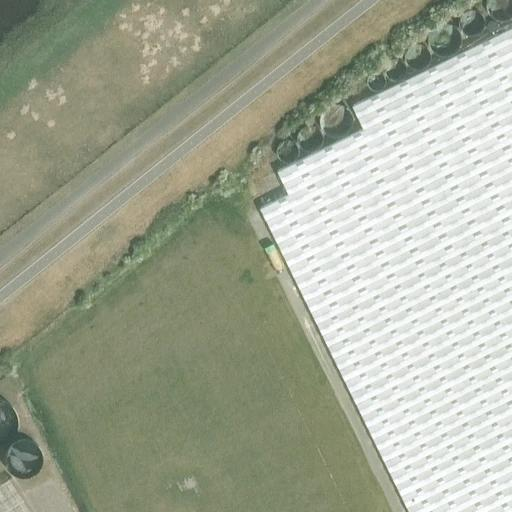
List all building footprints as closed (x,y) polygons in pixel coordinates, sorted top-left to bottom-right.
[(497,21),(504,21),(511,19),(511,18),(511,0),(486,0),(485,3),(486,11),(490,17),(497,21)] [(463,35),(469,37),(476,36),(481,32),(484,25),(483,19),(478,13),(472,11),(465,12),(460,16),(457,23),(458,29),(463,35)] [(488,31),(492,32),(496,30),(497,26),(495,23),(491,21),(487,23),(486,27),(488,31)] [(427,47),(431,53),(437,57),(445,58),(452,56),(457,51),(460,44),(460,37),(456,30),(450,26),(442,25),(435,27),(429,32),(427,39),(427,47)] [(408,511),(511,511),(511,30),(353,108),(364,131),(254,183),(266,207),(261,210),(356,405),(408,511)] [(403,59),(405,66),(410,70),(417,72),(423,69),(428,65),(429,58),(427,52),(422,47),(416,45),(409,47),(405,52),(403,59)] [(387,80),(392,82),(398,82),(403,79),(405,74),(405,68),(402,63),(397,60),(391,60),(386,63),(383,69),(383,75),(387,80)] [(366,83),(367,89),(372,92),(378,92),(383,88),(385,83),(383,77),(378,74),(372,74),(367,77),(366,83)] [(331,138),(338,138),(345,135),(350,129),(352,122),(351,115),(346,109),(340,106),(332,105),(325,108),(321,114),(319,121),(320,128),(325,134),(331,138)] [(301,150),(307,153),(314,152),(319,148),(322,142),(321,135),(317,130),(311,127),(305,128),(299,132),(297,138),(297,144),(301,150)] [(276,158),(279,162),(285,164),(291,164),(295,160),(298,154),(297,148),(293,144),(287,142),(282,143),(277,146),(275,152),(276,158)] [(0,444),(1,444),(9,440),(15,433),(18,424),(17,415),(13,407),(5,401),(0,399),(0,444)] [(21,478),(30,476),(37,471),(41,464),(42,456),(39,448),(32,442),(24,439),(16,441),(9,446),(4,453),(4,461),(7,469),(13,475),(21,478)] [(0,511),(31,511),(10,477),(0,483),(0,511)]
